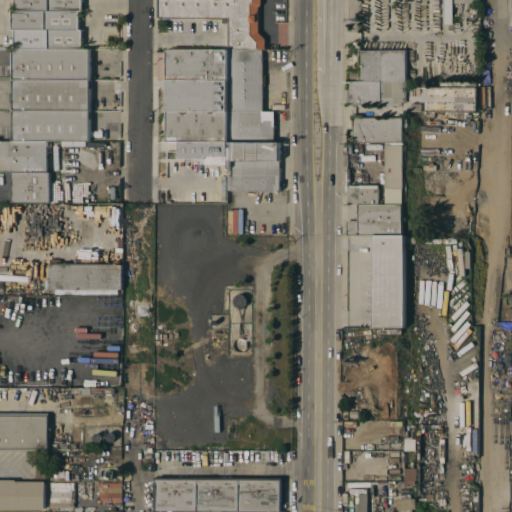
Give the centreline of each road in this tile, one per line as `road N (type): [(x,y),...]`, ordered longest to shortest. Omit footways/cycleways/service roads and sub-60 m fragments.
road 1 (residential): [(494,511),(499,38)]
road 2 (secondary): [(317,511),(319,204)]
road 3 (residential): [(142,0),(142,196)]
road 4 (secondary): [(306,0),(307,193)]
